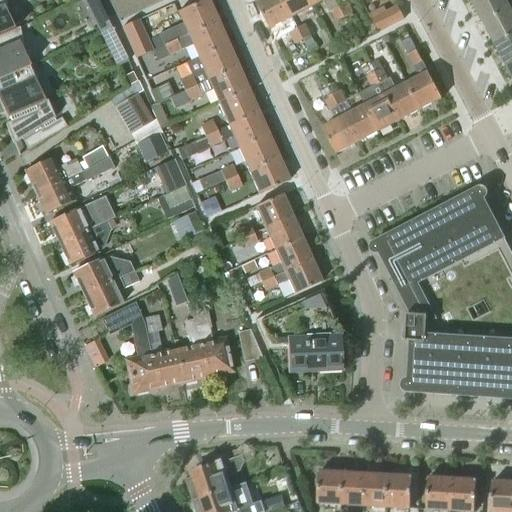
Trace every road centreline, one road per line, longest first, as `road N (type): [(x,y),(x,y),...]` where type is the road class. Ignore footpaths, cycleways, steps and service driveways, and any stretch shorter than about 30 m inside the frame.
road 1 (residential): [(335,211),(234,0)]
road 2 (residential): [(370,434),(376,313),(335,211)]
road 3 (tertiary): [(370,434),(180,434)]
road 4 (residential): [(335,211),(489,140)]
road 5 (residential): [(489,140),(417,0)]
road 6 (tertiary): [(511,443),(370,434)]
